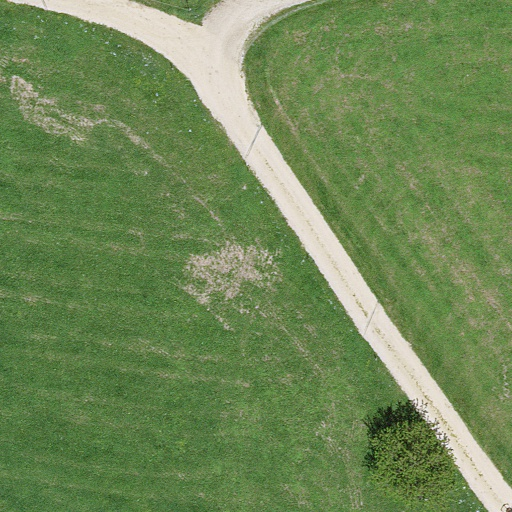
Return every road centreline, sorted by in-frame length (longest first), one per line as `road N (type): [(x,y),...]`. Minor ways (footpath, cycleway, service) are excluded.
road 1 (track): [(509,511),(417,394),(194,48)]
road 2 (track): [(194,48),(68,0)]
